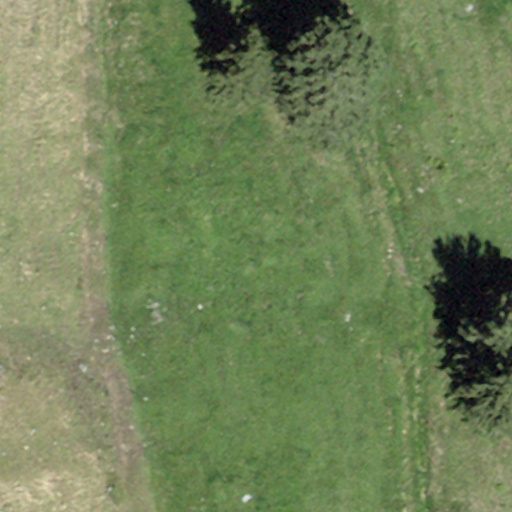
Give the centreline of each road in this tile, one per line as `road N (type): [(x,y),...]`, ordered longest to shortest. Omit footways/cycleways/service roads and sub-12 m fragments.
road 1 (track): [(71,0),(115,327),(151,511)]
road 2 (track): [(422,511),(416,375)]
